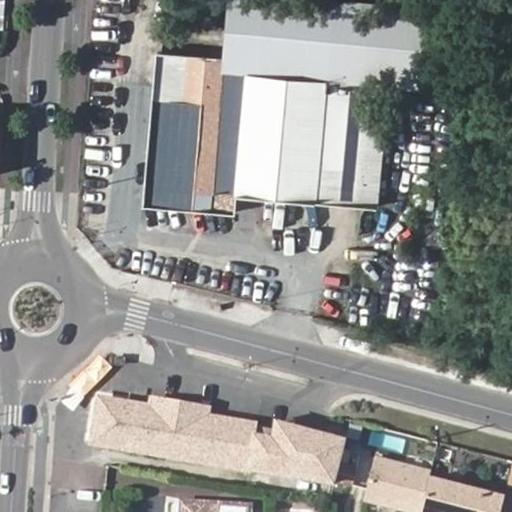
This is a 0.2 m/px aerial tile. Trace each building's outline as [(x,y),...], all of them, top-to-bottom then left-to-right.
[(310,10),(278,0),(225,0),(221,57),(221,67),(299,75),(310,10)] [(429,87),(436,6),(373,0),(278,0),(310,10),(299,75),(323,77),(315,198),(421,206),(428,101),(379,97),(380,83),(429,87)] [(290,135),(299,75),(221,67),(221,57),(155,52),(142,208),(231,215),(233,192),(286,196),(290,135)] [(286,196),(315,198),(323,77),(299,75),(290,135),(286,196)] [(153,396),(150,407),(206,416),(207,406),(153,396)] [(100,399),(93,441),(209,461),(217,418),(206,416),(150,407),(100,399)] [(256,424),(217,418),(209,461),(248,468),(250,460),(254,436),(256,425),(256,424)] [(314,445),(316,431),(281,423),(279,429),(274,429),(272,440),(254,436),(250,460),(261,462),(260,470),(299,477),(305,444),(314,445)] [(256,425),(254,436),(272,440),(274,429),(262,427),(262,426),(256,425)] [(299,477),(334,483),(335,481),(339,465),(346,439),(316,431),(314,445),(305,444),(299,477)] [(418,511),(427,476),(429,469),(373,454),(364,489),(361,498),(410,511),(418,511)] [(248,468),(260,470),(261,462),(250,460),(248,468)] [(354,469),(339,465),(335,481),(349,485),(354,469)] [(427,476),(418,511),(498,511),(502,496),(427,476)] [(511,511),(511,493),(503,491),(502,496),(498,511),(511,511)] [(251,511),(252,505),(179,503),(172,503),(169,506),(169,511),(251,511)]
